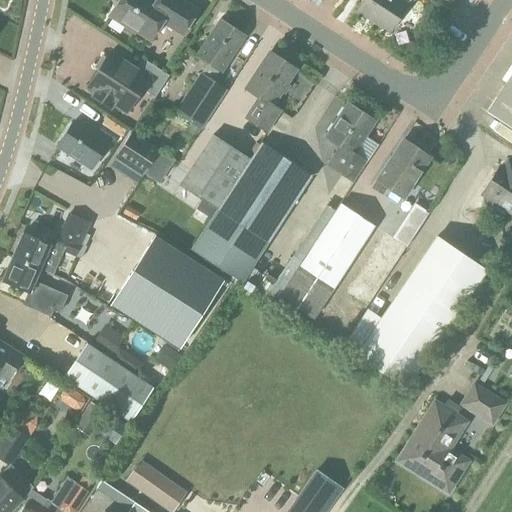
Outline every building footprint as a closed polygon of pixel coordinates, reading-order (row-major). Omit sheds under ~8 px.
[(155,0),(155,1),(154,0),(118,0),(109,14),(150,41),(163,23),(182,36),(199,11),(182,0),(155,0)] [(362,0),(355,11),(389,33),(408,5),(400,0),(362,0)] [(221,73),(245,37),(220,20),(196,56),(221,73)] [(112,104),(125,113),(139,92),(143,91),(154,97),(151,101),(152,102),(169,76),(142,59),(135,69),(110,53),(106,59),(102,57),(95,67),(99,70),(87,88),(95,93),(92,97),(110,108),(112,104)] [(266,132),(280,111),(271,106),(295,70),(270,53),(245,89),(259,98),(245,119),(266,132)] [(511,128),(511,72),(486,112),(511,128)] [(199,128),(224,90),(199,74),(175,112),(199,128)] [(352,180),(364,162),(353,154),(374,122),(347,105),(326,137),(340,146),(328,165),(352,180)] [(57,147),(90,168),(110,138),(89,125),(87,129),(74,121),(57,147)] [(142,174),(158,148),(131,131),(115,157),(142,174)] [(216,211),(250,159),(214,135),(180,187),(216,211)] [(403,197),(429,158),(403,140),(372,186),(382,193),(387,186),(403,197)] [(250,159),(216,211),(265,243),(310,175),(261,142),(250,159)] [(511,163),(508,161),(503,169),(499,166),(481,194),(511,213),(511,211),(511,163)] [(96,193),(118,203),(125,186),(104,177),(96,193)] [(339,204),(313,243),(279,295),(313,318),(373,226),(339,204)] [(414,206),(394,238),(406,246),(426,214),(414,206)] [(461,228),(474,225),(471,213),(458,216),(461,228)] [(223,242),(227,235),(215,228),(207,243),(234,258),(238,251),(223,242)] [(12,257),(39,269),(50,245),(22,233),(12,257)] [(78,243),(59,234),(54,246),(73,255),(78,243)] [(154,236),(110,304),(178,349),(223,280),(154,236)] [(485,272),(435,238),(434,238),(353,358),(402,394),(485,272)] [(34,282),(39,269),(12,257),(1,280),(29,292),(23,304),(49,315),(52,309),(59,312),(66,296),(34,282)] [(252,262),(239,272),(246,281),(259,271),(252,262)] [(343,340),(351,345),(360,330),(352,325),(343,340)] [(117,350),(101,339),(94,349),(87,345),(65,377),(130,420),(151,388),(110,360),(117,350)] [(22,355),(0,341),(0,375),(7,380),(22,355)] [(169,369),(179,356),(164,345),(154,358),(169,369)] [(77,410),(85,397),(66,385),(57,398),(77,410)] [(492,426),(505,406),(474,387),(461,407),(492,426)] [(427,471),(423,477),(448,493),(468,461),(449,449),(467,422),(435,402),(402,455),(427,471)] [(29,435),(35,420),(21,414),(15,429),(29,435)] [(0,457),(9,463),(27,437),(10,426),(0,440),(0,457)] [(172,511),(185,493),(140,462),(128,479),(172,511)] [(0,511),(10,511),(22,501),(25,498),(32,487),(10,465),(0,474),(0,511)] [(322,511),(341,487),(319,470),(287,511),(322,511)] [(26,503),(20,511),(56,511),(76,483),(63,475),(47,499),(43,497),(35,509),(26,503)] [(39,477),(35,490),(49,495),(54,482),(39,477)] [(147,511),(134,503),(100,481),(95,488),(129,511),(127,511),(104,511),(103,511),(102,511),(147,511)]
